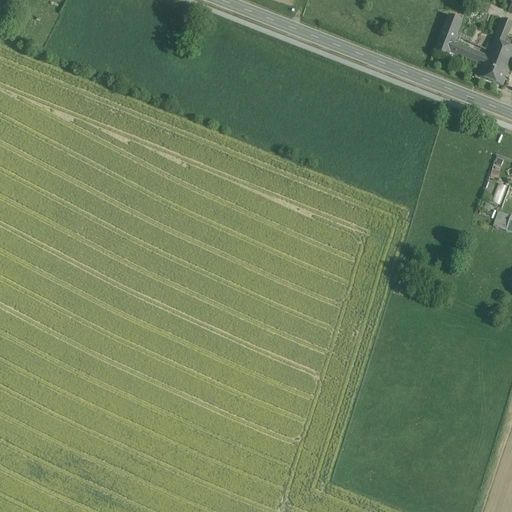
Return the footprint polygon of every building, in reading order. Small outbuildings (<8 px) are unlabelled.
[(449,16),(435,52),(456,60),(458,56),(462,47),(454,44),(463,21),(449,16)] [(511,24),(502,21),(494,41),(504,45),(511,24)] [(511,48),(504,45),(494,41),(488,57),(484,67),(479,78),(503,87),(511,63),(511,48)] [(488,57),(462,47),(458,56),(484,67),(488,57)] [(492,202),(500,205),(507,186),(498,183),(492,202)] [(499,213),(494,227),(500,229),(505,215),(499,213)] [(511,217),(511,218),(505,215),(500,229),(499,229),(511,233),(511,217)]
